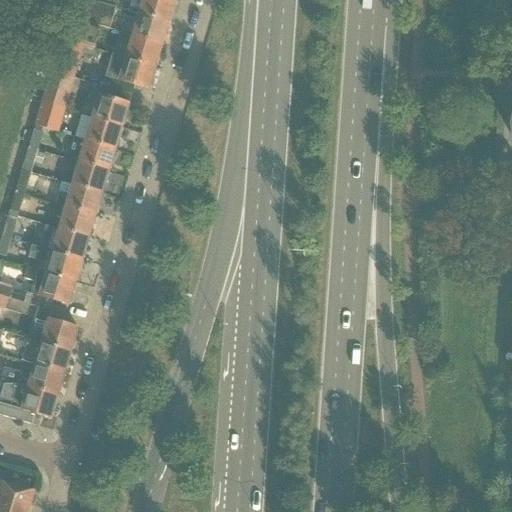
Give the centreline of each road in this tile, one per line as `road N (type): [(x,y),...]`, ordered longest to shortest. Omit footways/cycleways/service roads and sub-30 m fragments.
road 1 (primary): [(271,0),(245,95),(233,184),(139,511)]
road 2 (primary): [(275,0),(242,511)]
road 3 (unclassified): [(66,466),(207,0)]
road 4 (primary): [(332,511),(366,30)]
road 5 (primary): [(396,511),(366,30)]
